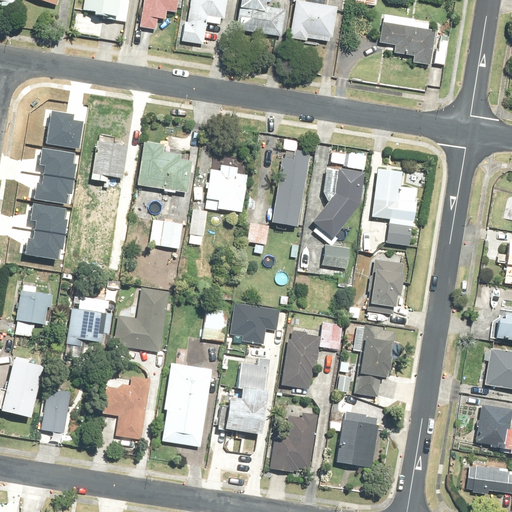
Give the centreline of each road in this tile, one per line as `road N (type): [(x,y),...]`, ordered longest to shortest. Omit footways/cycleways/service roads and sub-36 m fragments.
road 1 (residential): [(469,129),(7,57)]
road 2 (residential): [(469,129),(406,511)]
road 3 (residential): [(276,511),(0,467)]
road 4 (residential): [(489,0),(469,129)]
